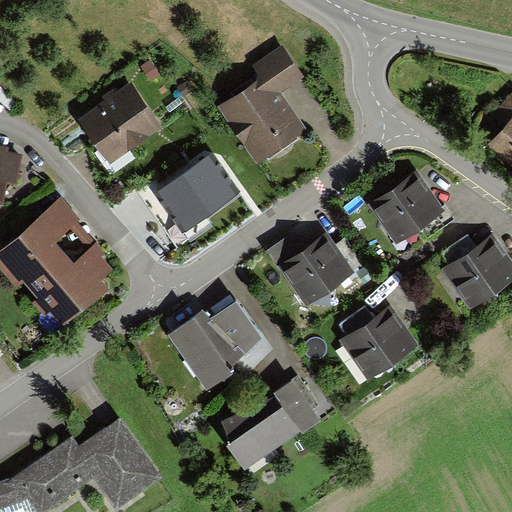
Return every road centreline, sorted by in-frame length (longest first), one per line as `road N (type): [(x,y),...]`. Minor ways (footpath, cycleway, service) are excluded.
road 1 (residential): [(403,121),(367,155),(163,296)]
road 2 (residential): [(0,120),(28,129),(73,171),(163,296)]
road 3 (residential): [(163,296),(0,400)]
road 4 (tertiary): [(379,23),(511,52)]
road 5 (unclassified): [(511,194),(403,121)]
